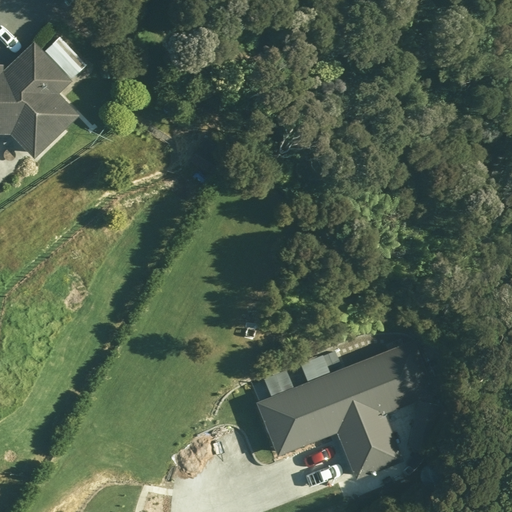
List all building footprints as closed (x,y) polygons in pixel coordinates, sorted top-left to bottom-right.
[(64,0),(45,0),(54,9),(64,0)] [(62,37),(43,56),(31,44),(0,74),(0,135),(10,136),(34,159),(79,114),(58,93),(69,82),(88,63),(62,37)] [(231,147),(213,135),(193,164),(211,176),(231,147)] [(430,397),(410,346),(257,407),(278,458),(337,435),(355,481),(404,461),(385,415),(430,397)] [(402,511),(427,499),(418,481),(391,495),(400,511),(402,511)]
